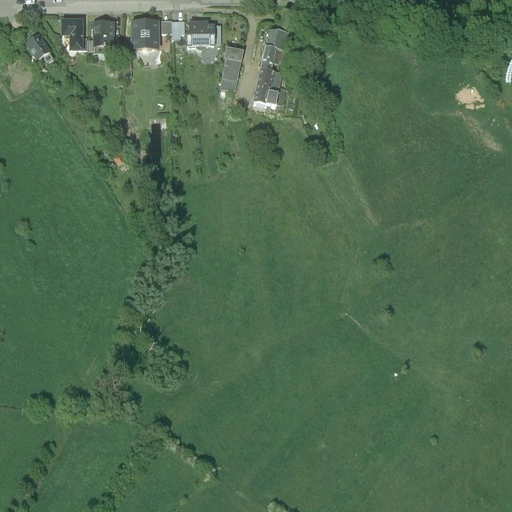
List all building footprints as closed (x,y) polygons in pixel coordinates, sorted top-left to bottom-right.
[(280,42),(289,44),(288,28),(283,28),(280,42)] [(81,34),(62,34),(62,47),(69,47),(69,51),(71,51),(71,62),(81,62),(81,50),(81,34)] [(113,34),(94,34),(94,65),(104,65),(104,64),(112,64),(113,64),(113,62),(113,50),(113,35),(113,34)] [(157,34),(131,34),(131,62),(157,61),(157,34)] [(183,34),(171,35),(171,53),(179,52),(179,47),(183,47),(183,34)] [(161,35),(161,46),(171,46),(171,35),(161,35)] [(205,36),(188,36),(188,47),(186,47),(186,61),(195,61),(195,62),(196,63),(196,64),(197,64),(198,64),(198,65),(199,65),(200,65),(201,65),(202,64),(203,64),(203,63),(204,63),(204,62),(204,61),(213,61),(213,40),(205,40),(205,36)] [(278,50),(289,52),(289,44),(280,42),(279,42),(277,50),(278,50)] [(38,47),(25,55),(36,73),(41,70),(48,65),(49,65),(38,47)] [(277,50),(267,48),(264,66),(274,68),(276,58),(278,50),(277,50)] [(287,60),(289,52),(278,50),(276,58),(287,60)] [(287,60),(276,58),(274,68),(285,70),(287,60)] [(208,61),(208,65),(203,65),(203,75),(217,74),(216,61),(208,61)] [(48,65),(41,70),(45,76),(53,71),(48,65)] [(237,68),(225,65),(224,75),(226,76),(238,77),(238,78),(240,68),(237,68)] [(274,68),(264,66),(259,88),(269,90),(271,82),(274,68)] [(271,82),(282,84),(285,70),(274,68),(271,82)] [(131,75),(122,75),(122,87),(131,87),(131,75)] [(238,77),(226,76),(222,96),(234,98),(238,78),(238,77)] [(269,90),(259,88),(252,121),(265,124),(271,91),(272,91),(269,90)] [(279,93),(271,91),(265,124),(273,125),(273,123),(275,113),(279,93)] [(232,108),(234,98),(222,96),(220,105),(232,108)] [(275,113),(273,123),(279,124),(282,114),(275,113)] [(112,168),(118,176),(125,171),(120,163),(112,168)]
